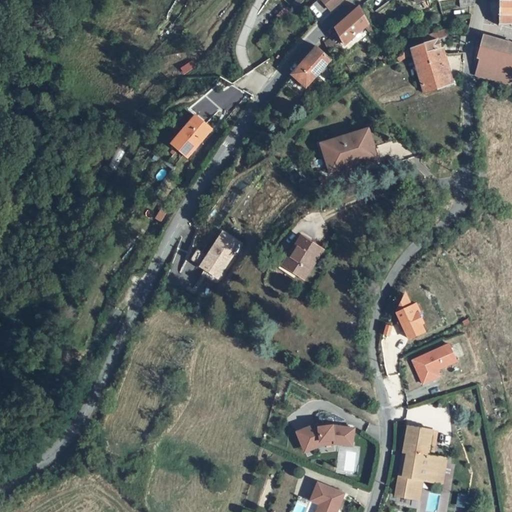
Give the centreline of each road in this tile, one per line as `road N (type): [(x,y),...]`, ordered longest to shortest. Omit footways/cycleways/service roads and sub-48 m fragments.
road 1 (tertiary): [(358,0),(301,51),(199,187),(65,440),(0,492)]
road 2 (unclassified): [(478,25),(464,191),(446,224),(398,276),(373,333),(384,430),(370,511)]
